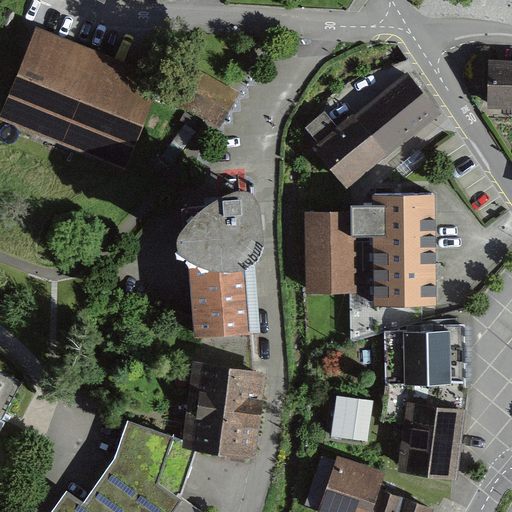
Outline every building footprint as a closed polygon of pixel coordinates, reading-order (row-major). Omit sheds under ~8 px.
[(163,74),(37,25),(1,118),(127,167),(163,74)] [(315,136),(348,180),(442,109),(409,65),(315,136)] [(511,69),(488,69),(486,108),(511,109),(511,69)] [(190,196),(178,219),(182,278),(191,277),(194,334),(257,329),(250,245),(256,240),(264,223),(263,186),(255,171),(235,166),(214,175),(190,196)] [(441,192),(377,190),(375,304),(439,305),(441,192)] [(356,208),(305,209),(308,291),(359,290),(356,208)] [(465,323),(385,327),(388,383),(464,384),(465,323)] [(261,364),(193,358),(187,422),(185,441),(253,448),(261,364)] [(0,430),(7,417),(24,383),(0,370),(0,430)] [(434,384),(413,384),(397,467),(459,475),(466,406),(431,396),(434,384)] [(375,400),(334,396),(330,433),(371,437),(375,400)] [(84,497),(68,485),(51,510),(53,511),(164,511),(180,489),(160,476),(175,433),(129,415),(123,434),(113,458),(84,497)] [(388,472),(339,454),(317,511),(374,511),(383,489),(388,472)] [(434,511),(437,502),(383,489),(374,511),(434,511)]
